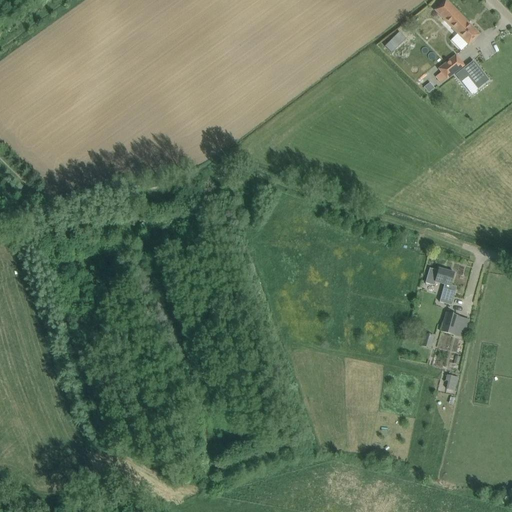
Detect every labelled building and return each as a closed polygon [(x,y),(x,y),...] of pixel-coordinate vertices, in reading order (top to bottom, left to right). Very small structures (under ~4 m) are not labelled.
[(469,45),(472,41),(480,35),(446,0),(445,0),(435,10),(457,33),(467,44),(469,45)] [(399,32),(384,46),(391,53),(406,39),(399,32)] [(441,73),(436,77),(441,83),(446,79),(447,79),(457,71),(449,61),(438,69),(441,73)] [(473,61),(456,75),(461,81),(468,76),(478,89),(488,80),(473,61)] [(430,81),(424,86),(429,92),(435,87),(430,81)] [(454,273),(439,269),(438,271),(430,269),(426,283),(434,286),(435,282),(444,284),(442,293),(439,302),(451,306),(457,287),(452,286),(451,285),(454,273)] [(440,332),(454,336),(458,323),(460,316),(446,312),(440,332)] [(434,336),(428,334),(424,333),(422,341),(432,344),(433,339),(434,336)] [(455,391),(458,377),(446,375),(445,381),(448,381),(446,389),(455,391)]
